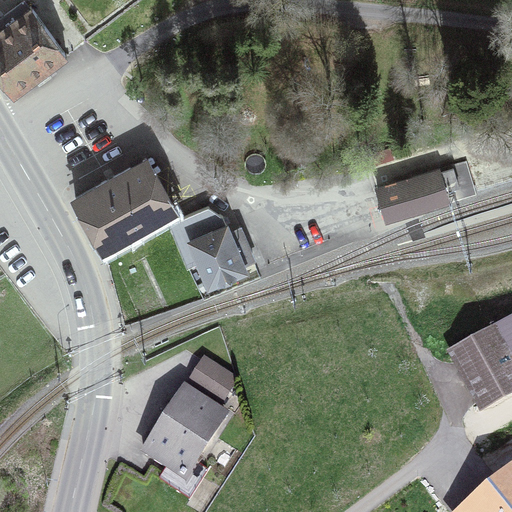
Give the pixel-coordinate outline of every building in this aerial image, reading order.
[(0,33),(0,86),(5,94),(60,52),(28,12),(0,33)] [(303,141),(285,148),(293,168),(311,161),(303,141)] [(67,196),(98,252),(166,215),(135,159),(67,196)] [(375,186),(385,220),(449,201),(446,190),(459,187),(453,169),(441,173),(439,167),(375,186)] [(227,220),(186,236),(204,282),(245,267),(227,220)] [(511,317),(446,353),(480,416),(511,398),(511,317)] [(197,351),(185,370),(218,392),(230,373),(197,351)] [(135,460),(177,485),(219,413),(177,389),(135,460)] [(511,511),(511,457),(449,511),(511,511)]
